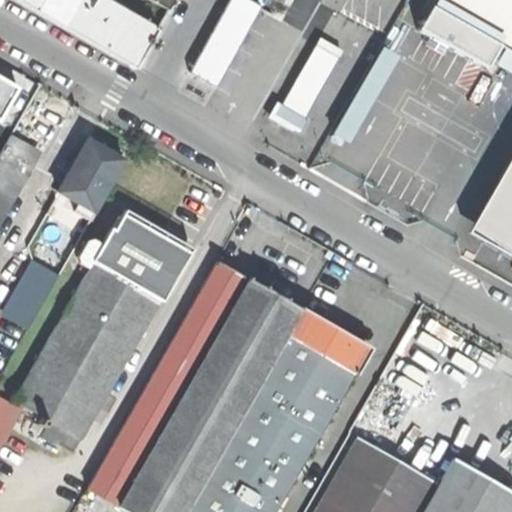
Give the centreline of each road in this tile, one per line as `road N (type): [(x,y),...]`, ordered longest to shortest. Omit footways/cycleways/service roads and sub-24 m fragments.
road 1 (unclassified): [(0,24),(511,315)]
road 2 (unknown): [(437,273),(294,511)]
road 3 (unknown): [(209,143),(299,0)]
